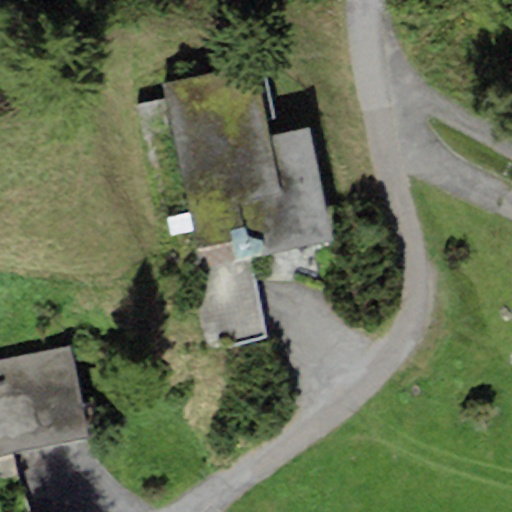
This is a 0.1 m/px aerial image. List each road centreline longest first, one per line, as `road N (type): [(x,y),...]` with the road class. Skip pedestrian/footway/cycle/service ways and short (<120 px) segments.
road 1 (residential): [(231,511),(410,372),(434,333),(433,285),(384,105),(377,0)]
road 2 (track): [(376,399),(419,438),(511,475)]
